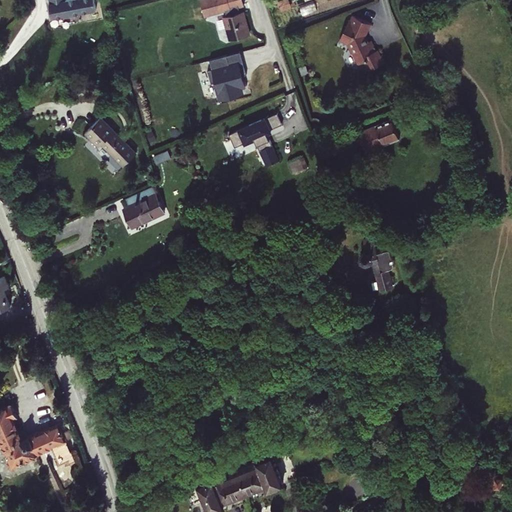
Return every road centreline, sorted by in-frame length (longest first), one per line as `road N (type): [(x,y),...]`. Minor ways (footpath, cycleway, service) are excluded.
road 1 (secondary): [(117,511),(0,203)]
road 2 (unknown): [(347,511),(511,442)]
